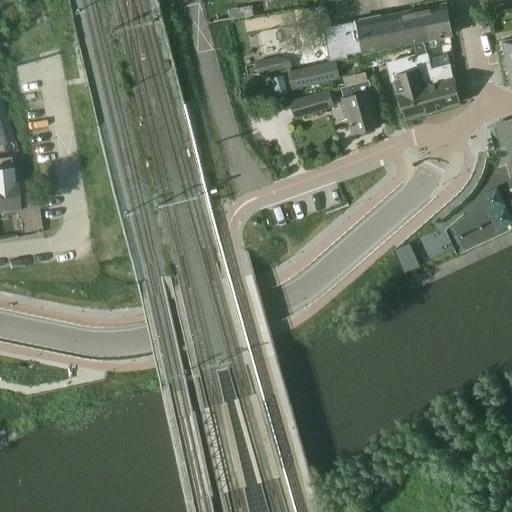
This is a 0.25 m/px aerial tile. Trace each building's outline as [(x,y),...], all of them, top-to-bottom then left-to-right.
[(347,55),(364,51),(365,54),(413,44),(425,42),(452,36),(446,3),(359,22),(359,21),(324,28),(330,61),(347,57),(347,55)] [(511,38),(503,41),(511,83),(511,38)] [(425,42),(413,44),(416,54),(423,88),(428,88),(431,100),(434,99),(436,111),(459,104),(450,64),(448,55),(429,60),(428,53),(425,42)] [(17,53),(4,56),(12,94),(25,92),(17,53)] [(436,111),(434,99),(431,100),(428,88),(423,88),(416,54),(386,63),(390,82),(395,81),(406,119),(436,111)] [(280,56),(254,63),(257,77),(283,71),(280,56)] [(292,90),(340,80),(336,61),(288,71),(292,90)] [(366,134),(368,130),(380,127),(374,105),(376,104),(373,96),(368,80),(341,87),(353,133),(355,133),(360,135),(366,134)] [(295,118),(333,109),(329,92),(323,92),(324,94),(291,102),(295,118)] [(0,100),(0,143),(1,145),(12,141),(0,100)] [(0,210),(2,210),(4,216),(15,215),(16,209),(18,209),(15,183),(14,183),(13,171),(0,172),(0,171),(0,210)] [(411,251),(409,245),(395,251),(401,264),(404,271),(418,265),(411,251)]
